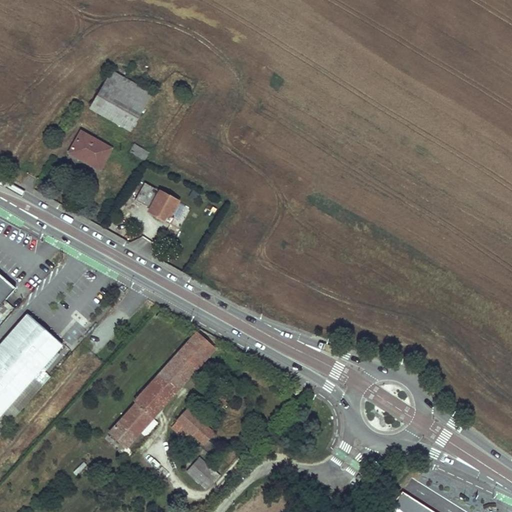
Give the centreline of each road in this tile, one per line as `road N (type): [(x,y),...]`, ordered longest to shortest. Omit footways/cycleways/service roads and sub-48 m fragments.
road 1 (primary): [(384,370),(250,319),(0,181)]
road 2 (primary): [(0,202),(328,386),(350,408)]
road 3 (unclassified): [(220,511),(270,467),(331,477)]
road 4 (primary): [(401,440),(511,491)]
